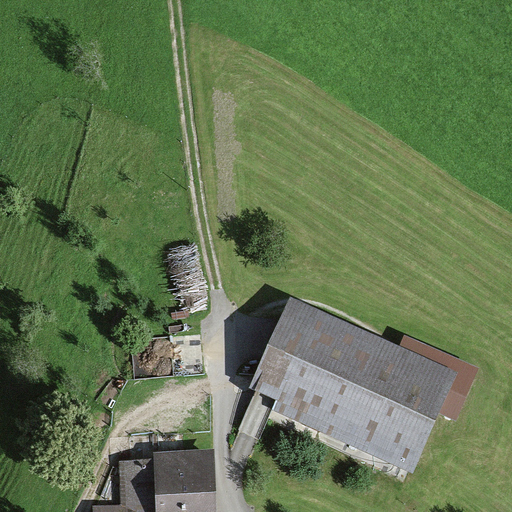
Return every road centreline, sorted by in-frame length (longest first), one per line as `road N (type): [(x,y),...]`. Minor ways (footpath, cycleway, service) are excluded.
road 1 (track): [(176,0),(192,156),(223,329)]
road 2 (track): [(84,511),(124,428),(223,385)]
